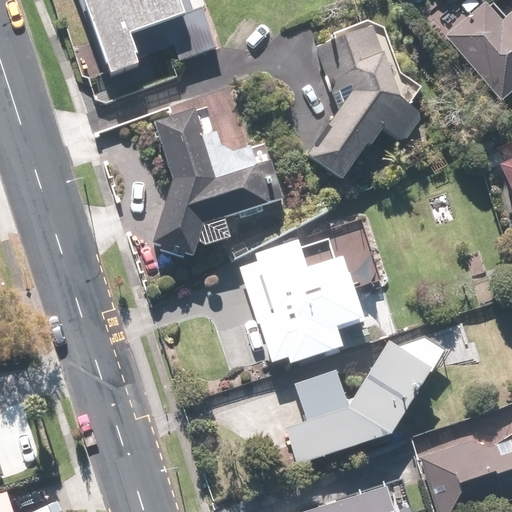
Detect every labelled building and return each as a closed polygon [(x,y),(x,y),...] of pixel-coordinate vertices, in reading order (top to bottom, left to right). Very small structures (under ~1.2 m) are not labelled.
[(76,0),(108,81),(139,69),(136,59),(167,48),(176,72),(221,55),(203,9),(184,16),(178,0),(76,0)] [(480,0),(478,0),(444,31),(504,98),(511,91),(511,14),(505,20),(490,3),(486,6),(480,0)] [(336,180),(380,130),(398,144),(417,120),(393,101),(370,24),(318,40),(340,113),(306,154),(336,180)] [(156,247),(193,256),(231,244),(225,224),(283,206),(265,147),(221,161),(206,112),(154,128),(172,186),(156,247)] [(511,203),(511,158),(495,166),(511,203)] [(447,192),(429,196),(436,226),(454,222),(447,192)] [(254,264),(238,269),(269,369),(323,352),(325,360),(351,352),(347,339),(336,342),(333,330),(359,322),(338,257),(301,269),(292,243),(252,256),(254,264)] [(480,249),(462,254),(475,298),(493,293),(480,249)] [(227,481),(387,437),(428,369),(472,357),(463,322),(384,344),(344,403),(335,372),(293,383),(296,394),(289,396),(286,385),(206,407),(227,481)] [(466,429),(412,446),(432,511),(477,511),(511,501),(511,439),(473,451),(466,429)] [(410,511),(401,481),(383,487),(300,511),(410,511)] [(10,511),(5,494),(0,495),(0,511),(10,511)]
